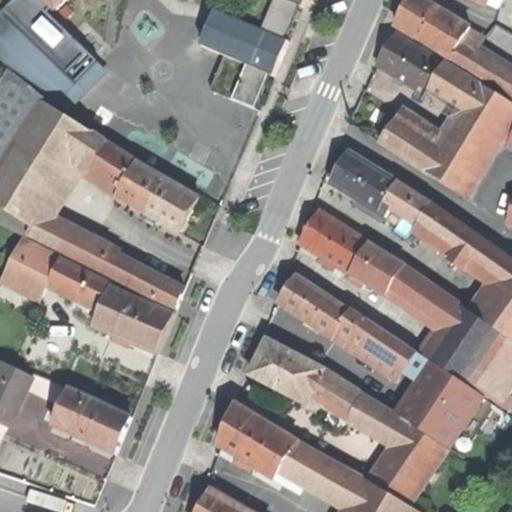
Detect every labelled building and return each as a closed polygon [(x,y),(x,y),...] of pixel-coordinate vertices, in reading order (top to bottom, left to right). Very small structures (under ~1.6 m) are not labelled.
[(0,38),(59,92),(99,48),(59,13),(46,1),(44,0),(28,0),(0,31),(0,38)] [(71,0),(44,0),(46,1),(59,13),(71,0)] [(250,0),(242,21),(218,11),(203,48),(226,58),(250,68),(235,102),(258,111),(272,77),(277,78),(291,43),(287,41),(300,9),(305,11),(309,0),(250,0)] [(397,27),(419,41),(420,40),(452,60),(460,47),(471,29),(424,0),(411,0),(405,11),(397,27)] [(502,0),(488,0),(487,4),(498,9),(502,0)] [(379,67),(428,97),(434,88),(446,66),(445,65),(397,36),(388,51),(379,67)] [(503,73),(460,47),(452,60),(450,63),(493,89),(503,73)] [(212,92),(235,102),(250,68),(226,58),(212,92)] [(446,64),(445,65),(446,66),(434,88),(468,109),(482,86),(446,64)] [(0,179),(48,105),(49,101),(12,71),(0,90),(0,179)] [(511,78),(503,73),(493,89),(492,91),(511,102),(511,78)] [(511,123),(511,104),(482,86),(468,109),(440,155),(428,174),(467,198),(469,194),(511,123)] [(43,218),(82,157),(96,135),(48,105),(0,179),(0,206),(35,229),(36,230),(43,218)] [(511,123),(469,194),(474,197),(506,144),(511,134),(511,123)] [(382,146),(428,174),(440,155),(394,127),(382,146)] [(82,157),(127,186),(140,164),(96,135),(82,157)] [(342,169),(332,185),(361,203),(379,215),(384,207),(399,183),(351,154),(342,169)] [(192,215),(201,199),(140,164),(127,186),(121,197),(182,232),(192,215)] [(433,205),(399,183),(384,207),(392,212),(419,228),(421,224),(433,205)] [(384,226),(387,219),(379,215),(361,203),(357,210),(384,226)] [(511,272),(511,260),(433,205),(421,224),(506,281),(511,272)] [(0,222),(31,236),(35,229),(0,206),(0,222)] [(387,219),(392,212),(384,207),(379,215),(387,219)] [(301,244),(351,275),(371,244),(321,212),(311,228),(301,244)] [(110,252),(43,218),(36,230),(35,229),(31,236),(100,271),(108,256),(110,252)] [(3,284),(42,303),(56,275),(65,258),(26,238),(3,284)] [(390,293),(407,266),(371,244),(351,275),(387,298),(390,293)] [(187,291),(108,256),(100,271),(179,311),(187,291)] [(117,286),(65,258),(56,275),(67,285),(77,294),(81,297),(105,310),(114,289),(115,290),(117,286)] [(419,259),(411,270),(423,278),(431,267),(419,259)] [(411,270),(407,266),(390,293),(429,315),(455,326),(466,310),(423,278),(411,270)] [(511,310),(511,272),(506,281),(481,317),(498,329),(511,310)] [(340,334),(352,315),(299,279),(289,294),(282,305),(335,341),(340,334)] [(74,298),(77,294),(67,285),(64,289),(74,298)] [(115,290),(114,289),(105,310),(97,328),(160,355),(168,335),(176,316),(115,290)] [(508,339),(466,310),(455,326),(431,360),(473,390),(508,339)] [(511,310),(498,329),(511,339),(511,310)] [(354,313),(352,315),(340,334),(353,343),(367,322),(354,313)] [(418,355),(367,322),(353,343),(404,375),(418,355)] [(511,391),(511,341),(508,339),(473,390),(500,408),(507,398),(511,391)] [(308,406),(315,395),(326,372),(270,343),(260,361),(252,377),(308,406)] [(439,369),(418,355),(404,375),(426,389),(439,369)] [(0,445),(16,414),(18,415),(33,384),(32,384),(35,378),(0,360),(0,445)] [(484,400),(439,369),(426,389),(406,419),(451,449),(484,400)] [(315,395),(352,417),(365,397),(326,372),(315,395)] [(45,383),(35,378),(32,384),(33,384),(42,389),(45,383)] [(134,418),(71,390),(54,427),(117,455),(125,438),(134,418)] [(352,417),(377,432),(389,413),(365,397),(352,417)] [(511,410),(511,401),(507,398),(500,408),(509,415),(511,410)] [(494,406),(484,400),(451,449),(461,456),(494,406)] [(278,483),(286,468),(299,444),(239,406),(230,428),(222,449),(278,483)] [(377,432),(402,447),(415,429),(389,413),(377,432)] [(450,451),(415,429),(402,447),(377,484),(413,508),(450,451)] [(321,488),(356,508),(369,485),(299,444),(286,468),(321,488)] [(414,511),(415,511),(369,485),(356,508),(354,511),(353,511),(414,511)] [(319,491),(354,511),(356,508),(321,488),(319,491)] [(201,511),(248,511),(213,492),(203,510),(201,511)]
